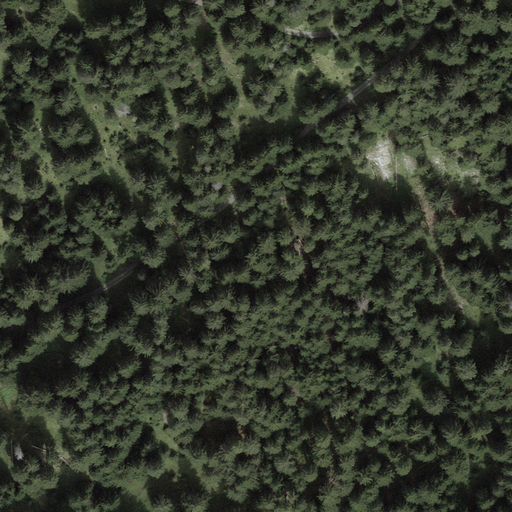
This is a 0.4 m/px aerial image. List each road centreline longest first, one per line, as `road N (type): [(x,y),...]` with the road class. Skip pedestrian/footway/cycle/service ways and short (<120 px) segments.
road 1 (track): [(0,332),(211,211),(453,0)]
road 2 (track): [(204,0),(295,37),(342,34),(399,0)]
